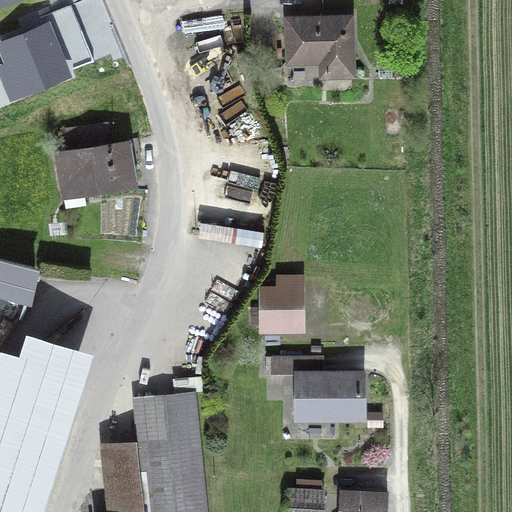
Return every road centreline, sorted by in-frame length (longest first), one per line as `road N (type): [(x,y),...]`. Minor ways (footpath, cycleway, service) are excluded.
road 1 (unclassified): [(64,511),(158,271),(174,174),(118,0)]
road 2 (track): [(481,511),(471,0)]
